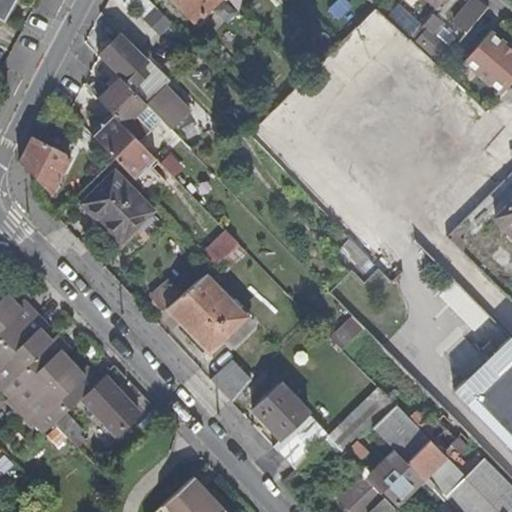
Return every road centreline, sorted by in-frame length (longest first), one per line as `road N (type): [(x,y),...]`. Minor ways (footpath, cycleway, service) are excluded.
road 1 (residential): [(0,209),(273,511)]
road 2 (residential): [(84,0),(0,166)]
